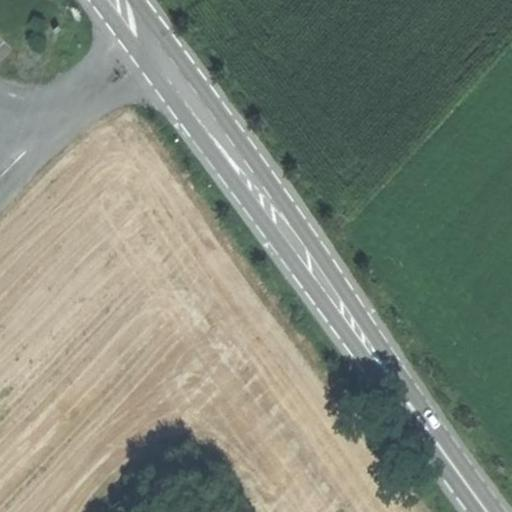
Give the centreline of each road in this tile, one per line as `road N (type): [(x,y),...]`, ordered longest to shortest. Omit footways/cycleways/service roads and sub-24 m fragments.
road 1 (secondary): [(490,511),(113,0)]
road 2 (track): [(137,77),(0,201)]
